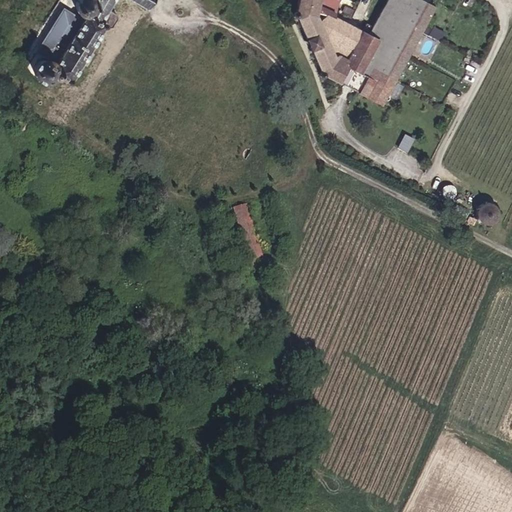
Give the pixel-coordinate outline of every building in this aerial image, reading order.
[(148,0),(76,0),(75,3),(75,7),(76,11),(78,14),(81,16),(84,16),(81,21),(63,9),(36,52),(49,60),(43,59),(39,59),(35,62),(33,65),(32,69),(32,74),(35,78),(39,81),(44,82),(49,81),(53,78),(55,75),(55,79),(56,80),(57,81),(58,82),(61,82),(64,82),(65,80),(65,81),(66,83),(67,83),(68,83),(69,82),(70,81),(70,80),(70,79),(101,28),(110,26),(114,18),(113,14),(106,10),(111,0),(133,0),(145,6),(148,0)] [(298,0),(296,12),(294,12),(293,13),(293,14),(293,16),(294,18),(296,18),(320,73),(319,74),(319,76),(320,77),(321,78),(323,77),(324,77),(328,79),(329,77),(383,104),(433,8),(417,0),(387,0),(371,36),(335,18),(338,0),(298,0)] [(403,132),(397,145),(406,150),(413,137),(403,132)] [(260,258),(249,202),(234,205),(245,261),(260,258)] [(490,222),(493,220),(496,215),(496,209),(494,205),(489,203),(484,202),(480,204),(477,208),(476,213),(477,218),(481,221),(485,223),(490,222)]
